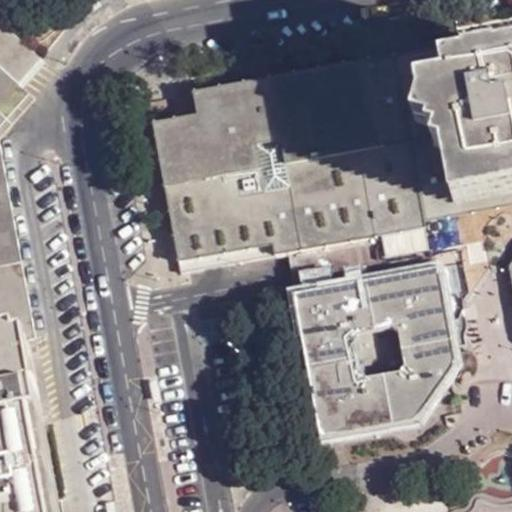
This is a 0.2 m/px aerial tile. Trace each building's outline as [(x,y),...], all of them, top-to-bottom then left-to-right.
[(0,0),(0,75),(12,87),(34,64),(0,31),(0,0)] [(161,129),(187,267),(278,249),(281,260),(433,230),(432,223),(511,207),(511,39),(463,49),(200,99),(204,121),(161,129)] [(0,338),(18,335),(34,331),(0,174),(0,119),(21,96),(12,87),(0,75),(0,338)] [(301,302),(328,446),(428,426),(465,366),(447,273),(301,302)] [(55,511),(18,335),(0,338),(0,511),(55,511)]
